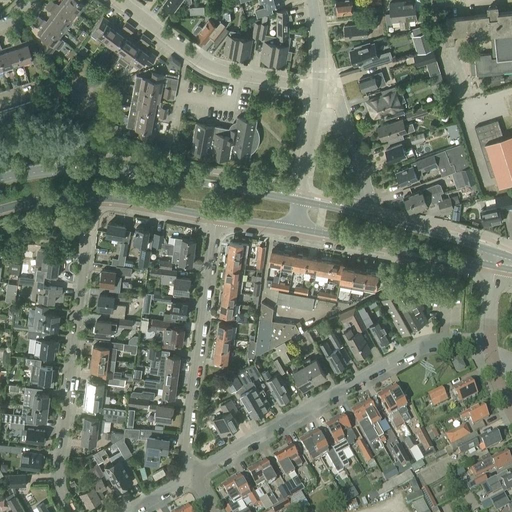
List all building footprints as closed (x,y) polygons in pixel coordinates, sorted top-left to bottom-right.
[(51,0),(49,0),(47,3),(72,22),(78,14),(61,1),(58,5),(51,0)] [(62,0),(61,1),(78,14),(85,5),(78,0),(62,0)] [(164,0),(163,2),(165,3),(164,5),(170,9),(171,8),(173,9),(180,0),(164,0)] [(268,6),(257,9),(259,16),(272,12),(270,6),(284,1),(284,0),(259,0),(260,3),(266,1),(268,6)] [(335,4),(333,6),(334,13),(336,15),(337,15),(356,13),(356,11),(360,11),(359,2),(352,2),(351,1),(349,1),(348,0),(344,0),(344,1),(335,2),(335,4)] [(414,0),(402,1),(405,29),(410,29),(409,20),(416,19),(417,21),(423,21),(422,10),(416,10),(414,0)] [(390,13),(385,14),(386,25),(392,24),(392,22),(399,21),(400,30),(405,29),(402,1),(389,3),(390,13)] [(47,3),(44,7),(52,13),(49,17),(66,30),(72,22),(47,3)] [(511,11),(497,13),(496,6),(487,7),(488,14),(445,19),(446,29),(443,29),(445,43),(454,42),(453,32),(475,30),(475,35),(490,33),(492,53),(474,55),(476,74),(511,70),(511,11)] [(286,9),(277,12),(277,36),(277,38),(288,38),(288,36),(288,19),(290,19),(289,15),(288,15),(286,9)] [(38,15),(35,20),(60,38),(66,30),(49,17),(46,21),(38,15)] [(359,24),(344,26),(345,39),(367,37),(366,28),(376,27),(375,17),(359,19),(359,24)] [(103,18),(89,36),(93,39),(95,37),(103,44),(116,27),(103,18)] [(35,20),(32,24),(40,30),(36,34),(43,39),(44,44),(41,48),(51,55),(56,49),(58,50),(58,49),(63,42),(64,42),(60,38),(35,20)] [(197,26),(193,31),(194,33),(196,35),(205,42),(212,33),(217,37),(224,28),(226,25),(222,22),(221,21),(217,26),(209,20),(207,22),(202,28),(199,26),(197,26)] [(116,27),(103,44),(111,50),(126,30),(130,25),(126,22),(120,30),(116,27)] [(255,22),(252,36),(258,37),(261,23),(255,22)] [(261,23),(258,37),(264,38),(265,34),(267,24),(261,23)] [(126,30),(111,50),(119,56),(132,39),(128,36),(134,28),(130,25),(126,30)] [(217,37),(213,41),(218,45),(229,32),(224,28),(217,37)] [(227,35),(224,53),(236,55),(239,37),(240,32),(230,30),(229,32),(229,35),(227,35)] [(428,32),(419,35),(420,40),(424,50),(424,51),(433,48),(428,32)] [(17,34),(13,35),(22,65),(32,61),(33,65),(41,62),(38,52),(30,55),(26,41),(21,43),(17,34)] [(119,56),(116,60),(116,61),(117,60),(124,66),(124,67),(128,62),(146,37),(142,34),(136,42),(132,39),(119,56)] [(264,41),(260,59),(273,61),(277,38),(277,36),(265,34),(264,38),(264,41)] [(11,46),(6,48),(13,68),(22,65),(13,35),(8,37),(11,46)] [(277,38),(273,61),(285,63),(286,57),(290,58),(291,51),(287,51),(290,36),(288,36),(288,38),(277,38)] [(146,37),(128,62),(136,69),(142,61),(148,66),(155,57),(144,48),(150,40),(146,37)] [(239,37),(236,55),(248,57),(252,39),(239,37)] [(369,42),(356,46),(357,48),(351,50),(351,52),(349,53),(352,62),(354,62),(355,63),(360,62),(362,68),(392,59),(389,52),(377,55),(374,43),(370,44),(369,42)] [(0,46),(0,62),(3,71),(13,68),(6,48),(1,49),(0,46)] [(436,59),(426,63),(430,75),(432,75),(440,72),(436,59)] [(402,66),(394,69),(398,80),(406,77),(402,66)] [(373,74),(359,79),(360,80),(363,91),(378,86),(385,84),(381,71),(379,72),(373,74)] [(135,76),(133,87),(160,92),(163,92),(174,95),(177,79),(177,77),(166,75),(165,77),(163,77),(163,75),(151,72),(150,79),(135,76)] [(427,79),(408,86),(412,96),(431,90),(427,79)] [(383,95),(367,101),(373,117),(389,111),(402,106),(400,103),(397,94),(394,87),(395,87),(395,86),(381,91),(383,95)] [(160,92),(133,87),(131,97),(158,102),(158,101),(160,92)] [(131,97),(129,107),(166,114),(167,109),(161,107),(162,102),(158,101),(158,102),(131,97)] [(36,100),(30,102),(34,113),(40,111),(36,100)] [(34,113),(30,102),(24,104),(28,115),(34,113)] [(28,115),(24,104),(19,106),(22,117),(28,115)] [(22,117),(19,106),(13,108),(17,119),(22,117)] [(426,106),(405,113),(408,120),(428,113),(426,106)] [(129,107),(128,117),(154,122),(155,117),(165,118),(166,114),(129,107)] [(17,119),(13,108),(7,110),(11,121),(17,119)] [(11,121),(7,110),(2,111),(5,123),(11,121)] [(128,117),(126,127),(139,130),(138,138),(152,141),(154,132),(152,132),(154,122),(128,117)] [(259,144),(259,141),(260,138),(260,135),(259,132),(258,129),(256,126),(257,120),(237,117),(235,130),(230,156),(231,156),(250,159),(252,153),(254,151),(256,149),(257,146),(259,144)] [(401,119),(377,128),(382,140),(387,138),(389,143),(404,137),(402,133),(414,129),(411,122),(404,125),(401,119)] [(511,133),(503,137),(498,120),(474,127),(491,177),(496,175),(500,186),(504,184),(511,181),(511,133)] [(211,155),(216,126),(196,123),(191,151),(210,155),(211,155)] [(230,156),(235,130),(230,129),(216,126),(211,155),(210,155),(210,156),(230,160),(231,156),(230,156)] [(423,132),(409,136),(411,143),(425,139),(423,132)] [(401,144),(385,150),(390,162),(399,159),(399,160),(411,155),(414,154),(412,148),(409,149),(404,151),(401,144)] [(471,167),(463,144),(446,149),(411,163),(413,166),(396,172),(401,186),(424,177),(422,171),(438,165),(442,176),(452,172),(453,173),(471,167)] [(471,167),(461,170),(463,177),(466,185),(476,182),(471,167)] [(426,188),(404,197),(407,205),(430,195),(429,194),(436,191),(437,194),(439,194),(443,192),(440,184),(438,183),(426,188)] [(430,195),(407,205),(410,213),(433,204),(433,203),(437,201),(440,212),(453,208),(452,205),(450,196),(441,199),(439,194),(437,194),(436,191),(429,194),(430,195)] [(498,206),(480,210),(484,226),(501,222),(499,211),(511,207),(511,204),(509,194),(496,197),(498,206)] [(108,223),(106,235),(123,238),(125,226),(108,223)] [(136,228),(134,242),(146,245),(149,230),(136,228)] [(151,246),(151,247),(167,249),(173,249),(179,250),(194,252),(195,240),(174,237),(174,244),(167,244),(162,243),(163,235),(153,233),(152,240),(151,246)] [(121,242),(119,254),(126,255),(128,243),(121,242)] [(226,246),(225,254),(246,257),(248,245),(229,242),(229,247),(226,246)] [(257,245),(256,258),(263,259),(265,246),(257,245)] [(271,250),(269,263),(281,266),(284,249),(276,248),(276,251),(271,250)] [(141,249),(138,264),(148,266),(150,250),(141,249)] [(173,255),(172,261),(172,262),(178,262),(179,263),(192,264),(194,252),(179,250),(173,249),(173,255)] [(281,266),(280,270),(288,271),(289,273),(292,273),(295,254),(291,253),(291,251),(284,249),(281,266)] [(37,250),(33,279),(44,280),(44,275),(57,276),(60,256),(54,255),(54,252),(37,250)] [(225,254),(224,262),(226,262),(226,266),(245,269),(246,257),(225,254)] [(295,254),(293,268),(304,270),(307,256),(295,254)] [(307,256),(304,270),(311,271),(310,275),(316,276),(316,272),(319,259),(307,256)] [(319,259),(316,272),(328,274),(331,258),(323,257),(323,259),(319,259)] [(256,258),(255,266),(262,267),(263,259),(256,258)] [(331,258),(328,274),(335,275),(334,281),(339,283),(342,265),(343,263),(338,262),(338,259),(331,258)] [(160,260),(159,267),(171,269),(172,261),(160,260)] [(9,263),(8,272),(19,273),(20,264),(9,263)] [(339,283),(339,284),(351,286),(354,267),(342,265),(339,283)] [(102,270),(100,284),(110,285),(109,291),(119,292),(121,277),(115,276),(115,274),(131,276),(132,268),(116,266),(115,272),(115,271),(102,270)] [(222,277),(224,278),(243,281),(245,269),(226,266),(225,270),(223,270),(222,277)] [(354,267),(351,286),(363,288),(366,269),(354,267)] [(175,277),(176,270),(154,268),(153,275),(163,276),(162,283),(174,284),(173,291),(188,293),(189,291),(191,291),(192,285),(189,284),(190,279),(175,277)] [(366,269),(363,288),(374,290),(376,290),(389,283),(378,272),(366,269)] [(223,290),(237,292),(242,292),(243,281),(224,278),(223,290)] [(33,279),(30,299),(54,302),(55,295),(61,295),(62,288),(43,286),(44,280),(33,279)] [(272,280),(266,279),(266,287),(270,287),(277,288),(277,284),(271,282),(272,280)] [(220,294),(218,301),(235,303),(237,292),(223,290),(222,294),(220,294)] [(391,294),(381,299),(402,335),(411,330),(412,332),(420,327),(419,325),(428,320),(421,308),(424,306),(421,301),(418,303),(414,295),(405,300),(399,291),(391,295),(391,294)] [(116,292),(115,299),(130,301),(131,294),(116,292)] [(278,292),(276,303),(311,310),(314,299),(278,292)] [(99,294),(97,309),(110,310),(109,316),(123,318),(125,306),(113,304),(114,296),(99,294)] [(7,308),(6,314),(13,315),(12,328),(26,330),(27,325),(17,324),(19,302),(15,301),(14,309),(7,308)] [(164,313),(163,319),(175,321),(176,315),(185,316),(187,303),(172,301),(170,313),(164,313)] [(218,301),(217,309),(220,309),(219,314),(233,316),(235,303),(218,301)] [(261,302),(255,353),(259,354),(299,332),(304,329),(299,321),(295,323),(271,320),(273,309),(261,302)] [(362,305),(357,308),(366,327),(369,326),(380,345),(391,338),(380,319),(374,323),(367,310),(365,311),(362,305)] [(29,325),(28,331),(50,333),(50,329),(56,329),(58,315),(46,314),(47,307),(36,306),(34,326),(29,325)] [(359,315),(352,318),(358,331),(365,327),(359,315)] [(119,319),(118,326),(131,327),(131,320),(119,319)] [(153,319),(151,328),(157,329),(164,330),(162,341),(162,347),(174,348),(175,343),(181,344),(184,328),(169,326),(169,321),(159,320),(153,319)] [(96,321),(94,334),(109,336),(110,330),(115,331),(116,324),(111,324),(111,322),(96,321)] [(218,324),(217,336),(230,338),(232,326),(218,324)] [(351,327),(343,332),(347,340),(357,358),(370,351),(360,332),(355,335),(351,327)] [(307,329),(301,332),(307,344),(313,340),(307,329)] [(333,330),(327,333),(331,339),(337,335),(333,330)] [(27,331),(26,338),(35,339),(34,353),(53,356),(54,348),(57,349),(58,341),(55,341),(49,340),(41,339),(42,333),(27,331)] [(248,347),(247,352),(254,353),(256,341),(254,341),(254,335),(250,334),(249,341),(248,347)] [(213,340),(212,348),(229,350),(230,343),(233,343),(234,338),(230,338),(217,336),(216,340),(213,340)] [(93,345),(92,357),(114,360),(116,348),(123,349),(123,343),(106,341),(105,347),(93,345)] [(284,341),(275,347),(284,364),(290,361),(285,351),(288,349),(284,341)] [(326,342),(320,345),(334,371),(346,364),(338,349),(332,352),(326,342)] [(149,348),(148,357),(161,358),(160,360),(167,361),(166,368),(178,370),(180,356),(168,355),(162,354),(162,349),(149,348)] [(212,348),(211,355),(214,356),(213,360),(227,362),(229,350),(212,348)] [(279,356),(272,360),(280,372),(286,369),(279,356)] [(89,359),(88,367),(90,367),(90,369),(103,370),(106,371),(108,371),(107,377),(119,379),(120,372),(113,371),(114,360),(92,357),(91,359),(89,359)] [(26,358),(25,364),(32,365),(30,380),(38,381),(38,382),(45,382),(44,385),(52,386),(54,370),(52,370),(52,367),(40,366),(41,359),(26,358)] [(309,358),(303,361),(315,382),(326,376),(316,358),(311,361),(309,358)] [(459,359),(452,363),(457,373),(465,369),(459,359)] [(298,369),(293,371),(303,389),(315,382),(303,361),(296,365),(298,369)] [(253,365),(236,370),(244,384),(261,413),(268,409),(267,407),(269,406),(269,405),(263,395),(264,392),(263,389),(258,391),(255,386),(254,386),(248,377),(252,375),(254,379),(260,376),(253,365)] [(154,367),(154,373),(161,374),(160,381),(176,383),(178,370),(166,368),(154,367)] [(267,370),(262,373),(265,379),(270,376),(267,370)] [(233,371),(223,377),(231,391),(236,389),(253,418),(261,413),(244,384),(241,386),(233,371)] [(278,373),(266,380),(279,403),(291,396),(278,373)] [(143,378),(142,385),(163,388),(162,395),(174,397),(174,396),(177,397),(178,390),(175,389),(176,383),(160,381),(153,380),(143,378)] [(89,380),(87,393),(106,396),(106,389),(103,389),(103,382),(89,380)] [(454,392),(452,392),(455,397),(457,396),(460,403),(477,395),(470,380),(453,389),(454,392)] [(387,391),(386,392),(400,417),(405,425),(410,421),(406,413),(407,413),(405,408),(406,407),(395,387),(394,387),(393,386),(391,386),(387,388),(386,390),(387,391)] [(25,387),(23,404),(30,405),(47,407),(49,395),(42,394),(36,393),(37,388),(25,387)] [(442,388),(428,395),(434,408),(448,401),(442,388)] [(141,392),(140,398),(146,398),(154,399),(155,392),(143,391),(141,392)] [(386,392),(377,397),(386,412),(389,417),(391,416),(393,421),(395,420),(400,417),(386,392)] [(84,398),(83,405),(86,406),(91,407),(100,407),(101,401),(108,402),(109,396),(106,396),(87,393),(87,398),(84,398)] [(127,396),(126,404),(145,406),(146,398),(140,398),(127,396)] [(225,413),(212,420),(221,435),(238,425),(232,414),(237,411),(230,399),(220,405),(225,413)] [(369,402),(360,407),(379,439),(384,436),(377,425),(381,423),(369,402)] [(148,403),(147,409),(156,411),(155,418),(158,419),(157,422),(170,424),(170,420),(171,420),(173,407),(157,404),(157,405),(148,403)] [(18,414),(16,423),(24,423),(27,424),(28,418),(31,418),(45,420),(47,407),(30,405),(23,404),(22,415),(18,414)] [(473,408),(459,416),(462,422),(470,419),(473,425),(488,418),(482,405),(474,410),(473,408)] [(104,408),(103,413),(115,415),(118,415),(126,416),(126,410),(116,409),(104,407),(104,408)] [(360,407),(352,412),(370,444),(379,439),(369,423),(360,407)] [(84,416),(83,429),(97,431),(103,431),(104,421),(117,422),(118,415),(115,415),(103,413),(102,419),(84,416)] [(343,417),(334,422),(347,444),(349,447),(354,444),(352,442),(356,440),(343,417)] [(334,422),(325,427),(338,449),(342,446),(346,453),(351,451),(347,444),(334,422)] [(433,426),(424,431),(430,442),(438,437),(433,426)] [(124,433),(124,435),(138,437),(138,435),(148,436),(144,463),(158,465),(160,450),(167,451),(169,439),(161,438),(162,430),(125,427),(124,433)] [(27,428),(26,442),(42,444),(43,444),(45,430),(44,430),(44,431),(28,429),(28,428),(27,428)] [(460,428),(446,435),(450,444),(465,437),(460,428)] [(124,433),(103,431),(97,431),(83,429),(81,441),(95,443),(96,435),(104,436),(104,437),(110,438),(113,443),(115,441),(121,438),(123,437),(124,435),(124,433)] [(423,431),(416,435),(421,445),(416,448),(423,460),(435,453),(423,431)] [(455,444),(445,449),(447,454),(448,456),(453,453),(452,452),(457,449),(461,456),(479,447),(481,452),(486,450),(501,442),(495,431),(487,435),(486,434),(479,437),(477,433),(455,444)] [(317,432),(308,437),(321,459),(329,454),(327,450),(317,432)] [(308,437),(299,442),(312,463),(321,459),(308,437)] [(412,438),(405,442),(410,451),(417,447),(412,438)] [(123,456),(115,441),(113,443),(110,444),(113,448),(118,459),(123,456)] [(0,443),(0,451),(4,452),(4,450),(21,453),(22,447),(0,443)] [(353,446),(357,453),(362,449),(359,443),(353,446)] [(283,451),(282,452),(293,470),(301,466),(291,447),(289,448),(289,446),(287,446),(283,448),(283,450),(283,451)] [(404,472),(410,469),(409,469),(411,468),(411,467),(407,459),(400,447),(392,451),(402,469),(401,469),(403,472),(404,472)] [(341,449),(335,453),(334,453),(342,467),(345,471),(345,470),(351,467),(341,449)] [(366,449),(360,453),(367,464),(368,464),(370,468),(375,465),(366,449)] [(293,470),(282,452),(281,453),(280,451),(278,451),(274,453),(274,455),(275,456),(273,457),(286,478),(295,473),(293,470)] [(444,451),(434,456),(436,460),(446,455),(444,451)] [(44,456),(42,455),(42,454),(23,452),(21,466),(40,469),(41,462),(43,463),(44,456)] [(483,464),(470,470),(475,479),(496,469),(497,471),(511,463),(506,452),(491,459),(489,455),(481,459),(483,464)] [(342,467),(334,453),(328,457),(338,475),(345,471),(342,467)] [(115,455),(110,458),(112,463),(125,485),(132,481),(119,459),(118,459),(115,455)] [(258,466),(257,467),(265,482),(267,486),(274,482),(272,478),(274,477),(265,462),(264,463),(262,461),(257,464),(258,466)] [(417,463),(411,467),(414,472),(425,466),(422,461),(417,463)] [(96,463),(85,469),(88,476),(93,473),(96,478),(103,474),(96,463)] [(112,463),(105,466),(118,489),(125,485),(112,463)] [(257,467),(248,472),(257,487),(265,482),(257,467)] [(308,467),(301,471),(308,483),(308,482),(315,479),(308,467)] [(463,468),(454,473),(457,477),(465,473),(463,468)] [(409,471),(374,490),(378,497),(413,478),(409,471)] [(487,481),(486,481),(487,483),(489,487),(492,493),(501,489),(499,485),(503,483),(505,487),(507,491),(511,488),(511,474),(509,476),(506,472),(495,478),(494,477),(487,481)] [(25,474),(10,474),(10,486),(25,486),(25,474)] [(233,481),(231,482),(242,501),(249,498),(254,507),(260,503),(246,479),(242,481),(239,477),(238,477),(237,476),(236,475),(232,478),(232,479),(233,481)] [(484,476),(467,485),(470,490),(486,481),(487,481),(484,476)] [(82,493),(80,494),(83,499),(87,507),(100,499),(98,496),(102,494),(100,490),(105,487),(101,479),(87,487),(88,489),(82,493)] [(291,481),(284,486),(291,497),(303,489),(301,485),(295,488),(291,481)] [(231,482),(222,487),(228,497),(224,500),(230,511),(236,511),(238,511),(248,511),(247,509),(242,511),(241,511),(237,504),(242,501),(231,482)] [(413,482),(408,485),(416,502),(422,499),(413,482)] [(284,487),(277,491),(283,502),(290,497),(284,487)] [(503,492),(490,500),(493,506),(507,499),(503,492)] [(300,493),(287,501),(291,509),(292,508),(305,501),(300,493)] [(23,511),(14,496),(6,500),(13,511),(23,511)] [(266,496),(259,500),(266,511),(273,507),(266,496)] [(274,496),(269,499),(273,507),(278,504),(274,496)] [(432,498),(426,501),(431,511),(437,508),(432,498)] [(422,499),(412,505),(415,511),(425,511),(428,511),(422,499)] [(507,499),(493,506),(496,511),(507,506),(510,511),(511,509),(511,502),(510,504),(507,499)] [(283,502),(272,508),(273,511),(278,511),(290,506),(286,500),(283,502)] [(40,511),(48,511),(43,502),(37,506),(40,511)]
